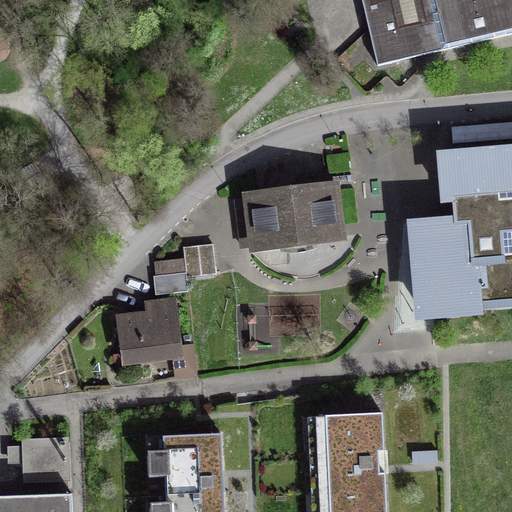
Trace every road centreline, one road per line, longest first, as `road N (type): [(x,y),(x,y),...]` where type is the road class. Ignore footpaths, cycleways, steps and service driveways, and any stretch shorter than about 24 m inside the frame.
road 1 (residential): [(0,400),(132,251),(216,171),(357,111),(511,101)]
road 2 (track): [(132,251),(70,156),(48,99),(70,26),(87,0)]
